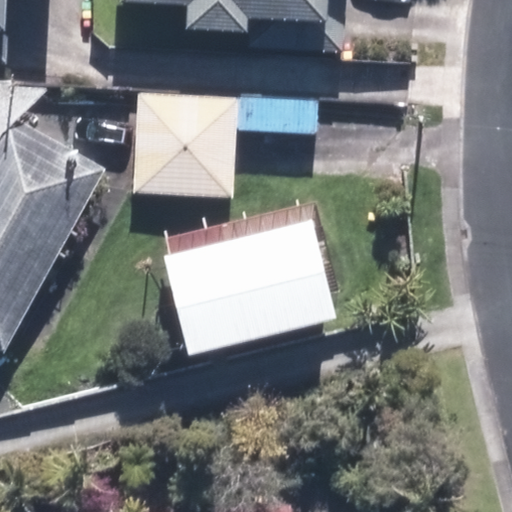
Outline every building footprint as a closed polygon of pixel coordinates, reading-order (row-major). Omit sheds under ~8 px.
[(195,0),(195,16),(241,18),(241,0),(290,0),(329,2),(328,0),(195,0)] [(414,0),(343,0),(342,35),(413,38),(414,0)] [(238,102),(140,93),(132,185),(230,193),(238,102)] [(0,346),(5,350),(106,168),(5,113),(0,121),(0,346)] [(310,221),(165,256),(189,355),(334,319),(310,221)]
